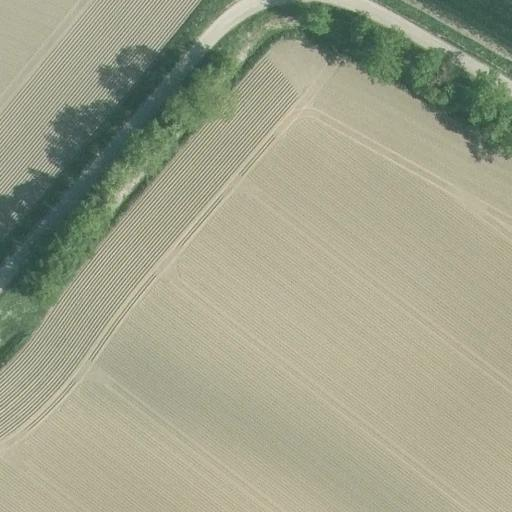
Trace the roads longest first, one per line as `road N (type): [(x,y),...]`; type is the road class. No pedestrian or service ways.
road 1 (unclassified): [(258,0),(207,39),(0,277)]
road 2 (unclassified): [(511,90),(345,0)]
